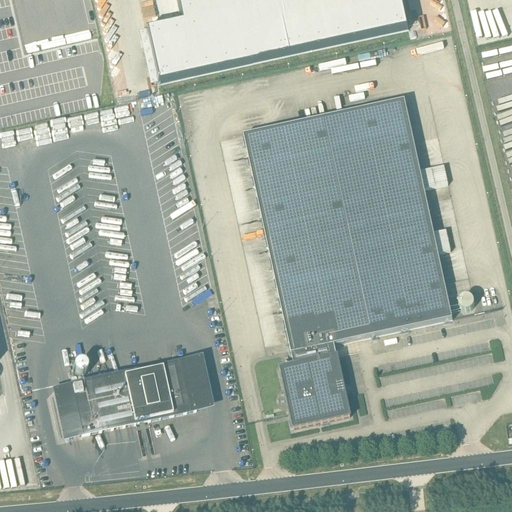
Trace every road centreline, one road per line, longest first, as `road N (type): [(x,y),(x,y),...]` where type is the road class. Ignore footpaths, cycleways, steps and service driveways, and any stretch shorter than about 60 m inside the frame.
road 1 (unclassified): [(511,457),(25,511)]
road 2 (unknown): [(119,467),(105,338)]
